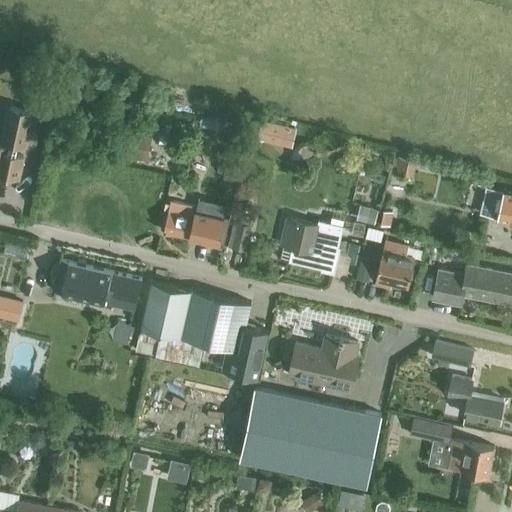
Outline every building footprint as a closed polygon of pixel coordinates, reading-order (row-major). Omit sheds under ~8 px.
[(4,138),(11,140),(10,147),(0,144),(0,171),(19,176),(33,111),(12,106),(4,138)] [(254,117),(250,135),(279,142),(289,145),(294,127),(283,124),(254,117)] [(122,154),(147,159),(152,130),(127,125),(122,154)] [(485,185),(479,212),(497,216),(511,218),(511,191),(503,189),(485,185)] [(223,217),(195,210),(196,206),(172,201),(170,210),(168,209),(163,230),(217,243),(223,217)] [(318,218),(317,222),(286,215),(280,242),(291,245),(288,259),(321,267),(321,266),(332,269),(335,255),(330,254),(332,247),(337,248),(343,223),(318,218)] [(228,245),(244,249),(250,224),(233,221),(228,245)] [(354,229),(350,248),(360,250),(364,231),(354,229)] [(391,281),(408,285),(415,255),(406,253),(408,245),(384,239),(374,282),(390,286),(391,281)] [(362,265),(373,266),(376,249),(365,247),(362,265)] [(133,298),(136,299),(141,277),(59,258),(52,290),(130,308),(133,298)] [(511,301),(511,271),(467,263),(465,273),(438,268),(433,297),(460,302),(462,292),(511,301)] [(220,368),(258,377),(269,329),(254,325),(255,320),(247,318),(250,302),(152,280),(136,349),(203,364),(208,341),(226,345),(220,368)] [(112,338),(126,341),(131,322),(117,319),(112,338)] [(357,340),(344,337),(339,336),(326,333),(322,347),(296,341),(288,374),(347,387),(347,385),(346,385),(348,375),(349,375),(357,340)] [(435,339),(431,355),(470,364),(474,348),(435,339)] [(452,373),(448,392),(468,397),(464,413),(498,420),(503,398),(470,391),(473,377),(452,373)] [(240,456),(365,483),(381,412),(256,385),(240,456)] [(409,432),(449,441),(452,425),(413,417),(409,432)] [(452,467),(488,474),(494,445),(457,438),(452,467)] [(48,511),(50,504),(18,498),(16,508),(0,505),(0,511),(48,511)]
